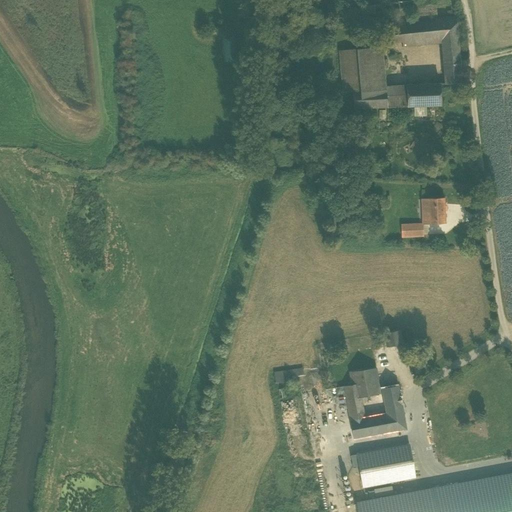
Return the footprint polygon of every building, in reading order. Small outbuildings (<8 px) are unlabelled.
[(363,27),(364,29),(369,28),(369,27),(383,25),(382,18),(414,14),(412,0),(361,7),(340,10),(342,23),(350,22),(351,28),(363,27)] [(443,69),(444,84),(461,83),(460,68),(460,59),(456,17),(437,19),(415,21),(389,24),(390,42),(407,40),(410,46),(441,43),(443,61),(443,69)] [(406,85),(386,87),(385,87),(381,47),(339,51),(343,93),(352,92),(353,109),(387,108),(407,107),(406,85)] [(406,85),(407,107),(414,107),(426,106),(440,106),(440,83),(406,85)] [(426,106),(414,107),(414,115),(426,115),(426,106)] [(445,223),(444,198),(422,199),(423,224),(423,225),(445,223)] [(388,208),(388,200),(376,201),(376,209),(388,208)] [(376,209),(376,201),(363,201),(363,211),(376,211),(376,209)] [(423,225),(423,224),(401,225),(401,237),(423,236),(423,225)] [(384,334),(387,347),(402,344),(400,331),(384,334)] [(274,373),(276,383),(296,380),(295,376),(303,375),(303,369),(274,373)] [(352,385),(355,399),(362,397),(380,394),(379,389),(376,369),(350,372),(352,385)] [(344,386),(350,420),(359,419),(355,399),(352,385),(344,386)] [(382,393),(383,399),(399,396),(397,386),(382,389),(382,393)] [(401,403),(399,396),(383,399),(385,406),(401,403)] [(366,417),(362,397),(355,399),(359,419),(366,417)] [(406,429),(401,403),(385,406),(386,414),(390,432),(406,429)] [(353,439),(390,432),(386,414),(366,417),(359,419),(350,420),(353,439)] [(359,466),(363,487),(415,477),(409,445),(357,455),(359,466)] [(359,466),(357,455),(350,456),(352,467),(359,466)] [(511,511),(511,475),(428,491),(432,511),(511,511)] [(373,489),(375,501),(394,498),(392,486),(373,489)] [(358,504),(358,511),(432,511),(428,491),(394,498),(375,501),(358,504)] [(311,508),(310,496),(303,497),(302,492),(298,493),(299,509),(311,508)]
